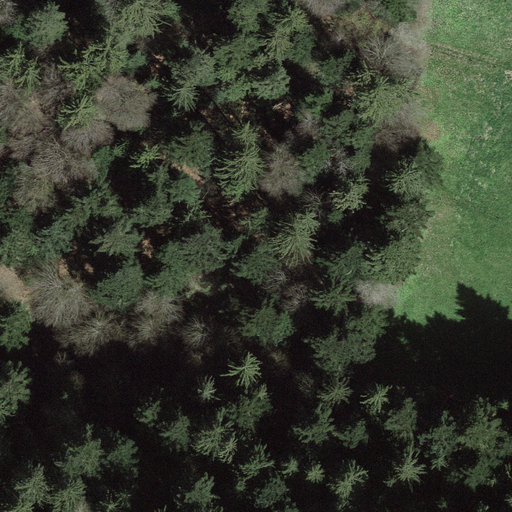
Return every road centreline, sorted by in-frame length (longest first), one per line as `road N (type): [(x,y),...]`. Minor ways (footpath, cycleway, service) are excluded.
road 1 (track): [(273,0),(511,63)]
road 2 (track): [(360,511),(511,498)]
road 3 (track): [(138,317),(0,310)]
